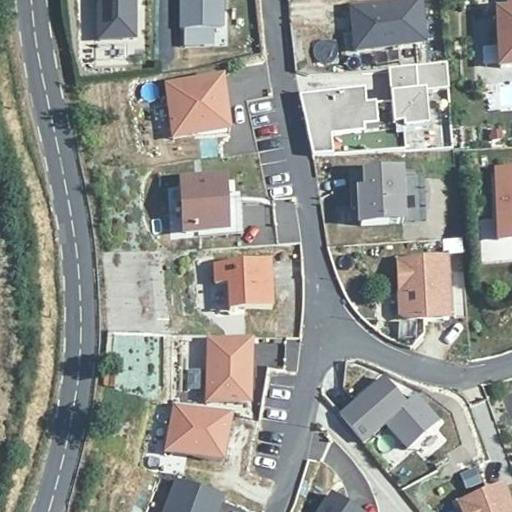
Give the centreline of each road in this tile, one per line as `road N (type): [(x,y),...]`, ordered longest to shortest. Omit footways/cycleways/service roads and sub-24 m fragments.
road 1 (unclassified): [(47,511),(79,356),(75,203),(30,0)]
road 2 (residential): [(268,0),(319,295),(335,322)]
road 3 (residential): [(335,322),(315,354),(275,511)]
road 4 (residential): [(335,322),(343,337),(402,363),(473,374),(511,366)]
